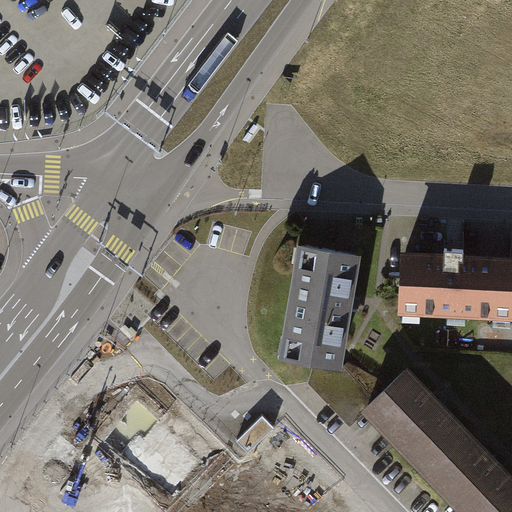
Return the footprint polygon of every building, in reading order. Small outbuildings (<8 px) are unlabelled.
[(361,250),(297,240),(279,354),(343,364),(361,250)] [(511,252),(402,246),(398,308),(511,314),(511,252)] [(511,466),(411,360),(365,404),(467,511),(507,511),(511,508),(511,466)] [(95,425),(171,501),(213,459),(137,383),(95,425)] [(254,447),(278,422),(263,408),(239,433),(254,447)] [(64,472),(86,445),(63,427),(42,453),(64,472)]
